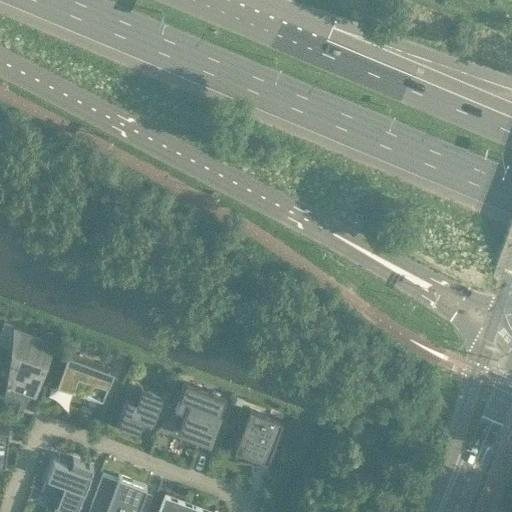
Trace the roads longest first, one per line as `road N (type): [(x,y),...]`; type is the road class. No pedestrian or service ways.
road 1 (primary): [(0,62),(489,328)]
road 2 (primary): [(49,0),(511,194)]
road 3 (residential): [(5,511),(44,425),(237,491),(244,511)]
road 4 (primary): [(511,132),(321,54)]
road 5 (primary): [(511,88),(321,54)]
road 6 (tertiary): [(489,328),(434,511)]
road 7 (tertiary): [(449,511),(511,376)]
road 8 (primary): [(321,54),(189,0)]
